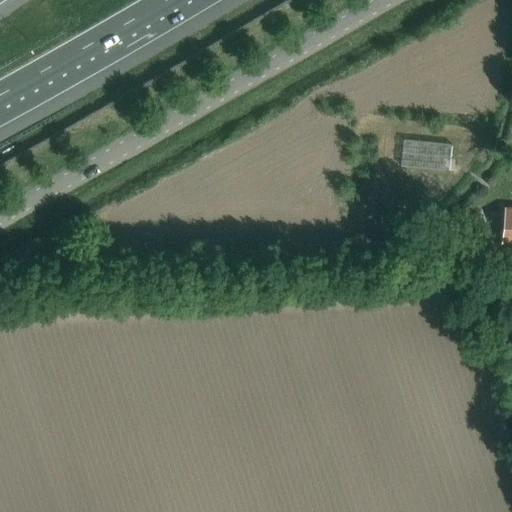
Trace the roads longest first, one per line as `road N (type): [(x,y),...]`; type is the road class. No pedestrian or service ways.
road 1 (unclassified): [(0,217),(388,0)]
road 2 (motorway): [(0,96),(168,0)]
